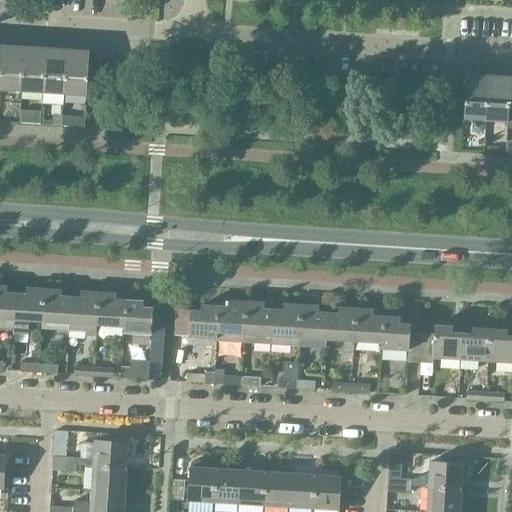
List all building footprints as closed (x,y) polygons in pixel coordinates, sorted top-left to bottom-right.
[(0,91),(22,92),(25,46),(3,45),(0,91)] [(22,92),(43,94),(46,48),(25,46),(22,92)] [(43,94),(43,102),(64,103),(65,95),(68,49),(46,48),(43,94)] [(68,49),(65,95),(87,96),(90,50),(68,49)] [(124,56),(123,71),(135,71),(136,57),(124,56)] [(153,58),(145,58),(144,66),(152,66),(153,58)] [(464,119),(486,121),(489,75),(467,74),(464,119)] [(486,121),(508,122),(511,76),(489,75),(486,121)] [(21,111),(20,123),(41,124),(42,112),(21,111)] [(0,330),(14,331),(17,294),(7,293),(7,287),(0,286),(0,330)] [(29,321),(42,322),(44,290),(27,289),(26,294),(17,294),(14,331),(14,334),(28,335),(29,321)] [(41,330),(69,331),(71,297),(62,297),(62,291),(44,290),(42,322),(41,330)] [(71,297),(69,331),(86,333),(86,336),(96,337),(97,325),(99,293),(81,292),(81,298),(71,297)] [(117,294),(99,293),(97,325),(124,327),(126,301),(116,300),(117,294)] [(124,327),(123,333),(152,335),(152,334),(164,335),(166,309),(153,309),(143,308),(144,302),(126,301),(124,327)] [(217,341),(244,342),(247,302),(229,301),(229,307),(219,307),(217,333),(218,333),(217,341)] [(244,342),(272,344),(274,310),(264,309),(265,303),(247,302),(244,342)] [(272,344),(299,346),(302,306),(284,305),(284,311),(274,310),(272,344)] [(217,348),(217,341),(218,333),(217,333),(219,307),(201,306),(201,312),(191,311),(189,346),(217,348)] [(326,347),(327,339),(329,313),(319,313),(319,307),(302,306),(299,346),(326,347)] [(353,355),(354,341),(356,309),(339,308),(338,314),(329,313),(327,339),(344,340),(343,354),(353,355)] [(354,341),(381,343),(382,343),(383,317),(374,316),(374,310),(356,309),(354,341)] [(408,362),(420,363),(422,334),(410,333),(411,325),(401,324),(401,318),(383,317),(382,343),(381,343),(381,349),(409,350),(408,362)] [(433,358),(461,360),(462,334),(453,333),(453,327),(435,326),(434,335),(422,334),(420,363),(433,364),(433,358)] [(461,360),(488,361),(490,330),(472,328),(472,334),(462,334),(461,360)] [(488,361),(511,362),(511,336),(507,337),(508,331),(490,330),(488,361)] [(120,378),(148,380),(149,362),(131,361),(131,370),(121,370),(120,378)] [(20,372),(38,373),(39,365),(20,363),(20,372)] [(296,389),(296,380),(297,364),(284,363),(283,379),(277,379),(277,387),(296,389)] [(39,365),(38,373),(57,374),(57,366),(39,365)] [(74,375),(93,376),(93,368),(75,367),(74,375)] [(93,368),(93,376),(111,378),(112,369),(93,368)] [(187,382),(202,383),(204,383),(205,374),(187,373),(187,382)] [(223,384),(241,385),(242,377),(223,375),(223,384)] [(242,377),(241,385),(260,386),(260,378),(242,377)] [(296,380),(296,389),(314,390),(314,381),(296,380)] [(331,391),(350,392),(350,384),(332,382),(331,391)] [(350,384),(350,392),(369,393),(369,385),(350,384)] [(467,400),(485,401),(485,392),(467,391),(467,400)] [(485,392),(485,401),(503,402),(504,394),(485,392)] [(86,458),(85,465),(93,466),(127,468),(129,443),(95,441),(94,459),(86,458)] [(53,470),(64,471),(65,457),(54,457),(53,470)] [(65,457),(64,471),(76,471),(77,458),(65,457)] [(191,467),(189,501),(202,502),(214,503),(216,468),(207,468),(207,465),(204,461),(194,461),(191,464),(191,467)] [(430,462),(429,487),(463,490),(465,464),(430,462)] [(93,466),(92,491),(126,493),(127,468),(93,466)] [(214,503),(239,504),(241,470),(216,468),(214,503)] [(239,504),(264,506),(266,472),(241,470),(239,504)] [(264,506),(288,507),(291,473),(266,472),(264,506)] [(288,507),(313,509),(315,475),(291,473),(288,507)] [(315,475),(313,509),(339,511),(341,476),(315,475)] [(388,492),(400,493),(401,479),(389,479),(388,492)] [(401,479),(400,493),(411,494),(412,480),(401,479)] [(173,480),(171,501),(184,502),(185,481),(173,480)] [(429,487),(427,511),(461,511),(463,490),(429,487)] [(74,508),(73,511),(124,511),(126,493),(92,491),(91,503),(74,502),(74,508)]
